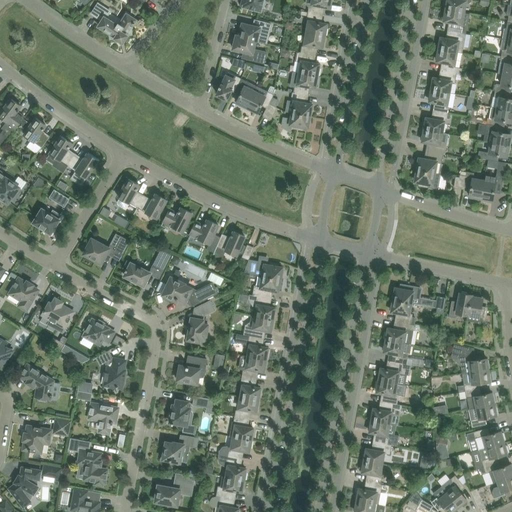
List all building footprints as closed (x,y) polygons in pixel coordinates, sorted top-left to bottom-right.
[(261,11),(263,0),(243,0),(243,2),(244,4),(244,6),(261,11)] [(332,4),(332,0),(306,0),(306,1),(306,3),(306,4),(307,5),(309,7),(308,12),(321,14),(323,6),(329,7),(330,3),(332,4)] [(471,0),(448,0),(448,1),(446,1),(445,9),(464,12),(466,3),(469,3),(471,2),(471,0)] [(136,20),(127,14),(120,24),(119,24),(118,25),(106,17),(110,11),(99,4),(92,13),(103,20),(99,26),(109,32),(111,39),(115,37),(119,40),(123,42),(127,35),(132,34),(131,28),(133,24),(134,24),(135,23),(134,22),(136,20)] [(461,26),(464,12),(445,9),(443,17),(445,17),(444,21),(451,22),(450,30),(463,33),(464,27),(461,26)] [(328,28),(326,27),(326,24),(319,23),(321,14),(308,12),(307,18),(310,18),(307,32),(326,36),(328,28)] [(262,32),(269,34),(272,24),(255,20),(253,26),(243,24),(242,27),(240,26),(238,36),(257,41),(259,34),(261,34),(262,32)] [(511,22),(508,22),(506,28),(505,28),(503,38),(503,39),(511,40),(511,22)] [(461,53),(463,43),(465,33),(463,33),(450,30),(448,39),(441,38),(441,41),(439,41),(438,49),(461,53)] [(325,44),(326,36),(307,32),(304,46),(302,46),(301,52),(314,54),(315,46),(322,47),(323,44),(325,44)] [(256,41),(257,41),(238,36),(237,35),(236,38),(235,38),(233,45),(234,45),(233,48),(244,51),(242,57),(264,63),(267,52),(254,49),(256,41)] [(511,40),(503,39),(501,49),(503,49),(501,56),(511,57),(511,40)] [(458,67),(461,53),(438,49),(436,57),(438,57),(437,61),(444,62),(443,70),(457,73),(461,74),(462,68),(458,67)] [(320,68),(318,68),(319,64),(312,63),(314,54),(301,52),(299,52),(297,61),(302,62),(300,72),(319,76),(320,68)] [(489,66),(495,67),(497,55),(483,52),(480,69),(488,70),(489,66)] [(500,62),(498,73),(503,74),(511,75),(511,57),(501,56),(500,62)] [(245,69),(247,61),(234,58),(232,65),(245,69)] [(439,79),(434,78),(433,81),(432,81),(430,89),(449,92),(474,97),(476,89),(458,86),(461,74),(457,73),(443,70),(441,79),(439,79)] [(317,84),(319,76),(300,72),(300,73),(293,72),(291,85),(295,86),(294,92),(306,94),(308,86),(315,87),(316,84),(317,84)] [(511,75),(503,74),(502,84),(496,83),(495,90),(508,92),(509,86),(511,86),(511,75)] [(231,90),(234,92),(235,90),(241,78),(236,76),(234,79),(226,75),(221,86),(219,85),(219,87),(220,88),(217,94),(219,95),(219,96),(224,99),(225,98),(227,99),(231,90)] [(241,78),(235,90),(241,93),(237,102),(240,103),(239,105),(247,109),(255,91),(258,86),(241,78)] [(447,106),(449,92),(430,89),(429,97),(430,97),(430,101),(437,102),(435,111),(448,113),(449,107),(447,106)] [(511,99),(507,98),(508,92),(495,90),(494,97),(499,97),(497,108),(511,110),(511,99)] [(262,103),(268,106),(269,103),(274,94),(268,91),(265,96),(255,91),(247,109),(254,112),(255,111),(258,112),(262,103)] [(289,100),(287,111),(292,113),(312,116),(313,108),(311,108),(312,104),(305,103),(306,94),(294,92),(293,92),(291,100),(289,100)] [(9,138),(25,117),(24,117),(24,118),(16,112),(18,110),(18,111),(19,109),(21,106),(12,99),(0,113),(0,115),(7,121),(2,128),(6,131),(4,134),(9,138)] [(277,107),(269,103),(268,106),(263,115),(271,119),(277,107)] [(511,110),(497,108),(492,107),(489,124),(501,126),(502,120),(511,121),(511,110)] [(442,132),(445,119),(447,119),(448,113),(435,111),(434,119),(427,118),(426,121),(424,121),(423,129),(442,132)] [(310,124),(312,116),(292,113),(291,119),(283,117),(282,126),(291,131),(292,125),(294,125),(294,128),(303,130),(304,127),(308,127),(308,124),(310,124)] [(42,147),(50,136),(49,136),(41,131),(43,129),(43,130),(45,128),(44,127),(46,125),(36,118),(24,135),(42,147)] [(511,138),(510,138),(511,134),(500,132),(501,126),(489,124),(487,124),(484,141),(491,142),(510,145),(511,138)] [(439,147),(442,132),(423,129),(422,137),(423,137),(422,141),(430,142),(428,151),(443,154),(445,154),(446,148),(439,147)] [(69,164),(76,155),(67,149),(69,147),(69,148),(70,146),(72,143),(62,136),(50,153),(58,158),(54,164),(53,165),(64,172),(69,164)] [(507,156),(507,152),(509,153),(510,145),(491,142),(489,152),(484,151),(484,153),(483,155),(483,158),(495,160),(496,154),(507,156)] [(435,173),(437,162),(442,163),(443,154),(428,151),(427,159),(419,158),(419,161),(417,161),(416,169),(435,173)] [(82,185),(98,160),(88,153),(86,156),(85,156),(84,158),(85,158),(83,160),(76,155),(69,164),(76,169),(75,170),(75,171),(71,178),(82,185)] [(498,170),(504,171),(506,162),(499,161),(498,170)] [(440,174),(435,173),(416,169),(414,177),(416,178),(415,181),(419,182),(419,185),(428,187),(438,189),(439,184),(440,174)] [(8,202),(19,187),(13,182),(13,181),(0,171),(0,198),(4,201),(6,200),(8,202)] [(481,200),(484,180),(473,178),(474,173),(461,171),(460,175),(467,176),(465,185),(471,186),(469,196),(473,196),(473,198),(481,200)] [(467,176),(460,175),(460,177),(456,177),(454,187),(464,189),(465,185),(467,176)] [(497,175),(496,177),(485,175),(484,180),(481,200),(489,201),(489,199),(493,200),(494,190),(501,191),(503,176),(497,175)] [(139,185),(129,179),(119,197),(120,198),(118,201),(118,203),(119,205),(122,206),(124,206),(126,205),(128,202),(138,207),(144,196),(135,191),(136,189),(137,190),(138,188),(137,188),(139,185)] [(69,199),(60,193),(54,190),(50,197),(64,206),(69,199)] [(152,201),(144,196),(138,207),(157,218),(167,200),(156,194),(154,197),(153,198),(154,199),(152,201)] [(170,209),(163,222),(183,232),(192,213),(182,207),(180,211),(179,210),(178,212),(179,212),(178,214),(170,210),(170,209)] [(61,215),(53,210),(51,214),(42,209),(34,222),(36,224),(36,226),(40,228),(42,227),(51,233),(59,219),(58,219),(61,215)] [(214,234),(219,225),(208,220),(206,223),(206,222),(205,224),(205,225),(204,227),(196,223),(196,222),(190,234),(191,235),(187,241),(203,245),(205,241),(217,247),(217,246),(221,237),(214,234)] [(241,245),(245,236),(234,231),(233,234),(232,234),(231,236),(232,236),(231,238),(222,235),(223,234),(222,234),(221,237),(217,246),(237,255),(241,245)] [(122,255),(129,241),(121,237),(116,247),(111,244),(109,248),(92,239),(89,244),(87,244),(84,245),(83,247),(83,250),(85,252),(84,254),(102,263),(107,253),(113,256),(115,252),(122,255)] [(248,245),(243,257),(249,259),(254,247),(248,245)] [(159,278),(168,260),(171,254),(162,249),(150,272),(149,272),(150,270),(143,266),(142,268),(128,261),(124,268),(126,269),(125,270),(127,271),(125,275),(135,281),(134,283),(137,285),(138,282),(144,285),(150,273),(159,278)] [(283,271),(282,271),(282,267),(278,267),(279,264),(270,262),(269,265),(267,265),(268,261),(268,260),(267,258),(266,257),(264,256),(263,256),(261,257),(260,258),(259,260),(257,269),(264,270),(263,276),(282,279),(283,271)] [(219,282),(221,277),(212,273),(209,278),(219,282)] [(280,287),(282,279),(263,276),(261,286),(255,285),(253,295),(270,298),(271,289),(278,291),(279,287),(280,287)] [(185,283),(179,280),(178,279),(175,277),(173,278),(171,277),(163,295),(165,296),(166,298),(172,301),(174,300),(176,301),(178,298),(185,301),(187,298),(190,299),(193,305),(218,293),(213,283),(197,290),(185,284),(185,283)] [(19,278),(10,293),(23,300),(20,305),(27,310),(39,290),(33,286),(33,285),(27,281),(26,282),(25,281),(25,280),(22,278),(21,279),(19,278)] [(394,291),(392,299),(411,303),(411,302),(419,304),(420,299),(419,299),(421,288),(414,287),(414,286),(409,285),(409,287),(401,285),(400,289),(396,288),(395,291),(394,291)] [(472,296),(472,294),(460,292),(458,305),(452,303),(450,316),(456,317),(457,313),(468,315),(472,296)] [(276,311),(274,311),(275,308),(268,306),(270,298),(253,295),(249,294),(248,298),(253,306),(257,307),(256,316),(275,319),(276,311)] [(485,320),(486,315),(487,310),(481,309),(483,298),(480,298),(480,296),(472,294),(472,296),(468,315),(480,317),(479,321),(485,323),(485,320)] [(443,314),(446,298),(438,296),(436,307),(438,307),(437,312),(443,314)] [(56,298),(52,304),(50,302),(43,314),(50,318),(47,324),(62,332),(65,327),(74,312),(61,304),(63,302),(56,298)] [(409,313),(411,303),(392,299),(391,307),(392,308),(392,311),(399,312),(397,321),(415,324),(416,317),(412,316),(413,314),(409,313)] [(203,323),(205,314),(215,309),(210,301),(195,308),(197,314),(195,315),(194,318),(192,317),(189,330),(187,330),(186,336),(188,337),(188,339),(198,341),(200,341),(200,339),(206,340),(209,324),(203,323)] [(21,312),(17,320),(25,325),(30,317),(21,312)] [(273,327),(275,319),(256,316),(255,321),(251,322),(246,325),(244,335),(262,338),(264,329),(271,331),(271,327),(273,327)] [(93,319),(91,321),(88,323),(86,327),(87,330),(84,335),(100,344),(103,339),(109,342),(115,331),(109,328),(93,319)] [(404,343),(411,344),(415,324),(397,321),(396,329),(389,328),(388,332),(386,331),(385,339),(404,343)] [(237,333),(236,342),(246,344),(247,345),(250,346),(248,356),(267,360),(269,351),(267,351),(268,348),(261,346),(262,338),(244,335),(237,333)] [(0,365),(2,367),(13,350),(5,346),(7,343),(0,338),(0,365)] [(407,364),(408,358),(409,353),(402,352),(404,343),(385,339),(383,347),(385,348),(384,351),(391,353),(390,361),(407,364)] [(489,360),(487,360),(487,358),(474,360),(472,348),(455,344),(453,352),(460,353),(463,373),(488,370),(488,368),(490,367),(489,360)] [(109,351),(110,350),(96,357),(97,357),(101,364),(112,358),(109,351)] [(204,377),(207,359),(190,356),(188,366),(180,365),(177,380),(189,382),(188,384),(195,385),(195,383),(198,384),(199,376),(204,377)] [(266,368),(267,360),(248,356),(246,370),(243,370),(242,376),(255,378),(256,370),(264,371),(264,367),(266,368)] [(126,378),(124,378),(125,370),(124,370),(126,360),(114,358),(113,368),(108,367),(105,385),(110,385),(110,387),(117,388),(117,387),(122,388),(123,385),(124,385),(126,378)] [(397,383),(398,373),(410,375),(412,365),(407,364),(390,361),(388,370),(381,368),(381,372),(379,371),(378,379),(397,383)] [(51,395),(54,380),(28,364),(20,376),(27,381),(26,382),(34,387),(35,386),(38,388),(36,397),(39,398),(39,400),(46,402),(47,399),(50,400),(51,397),(52,397),(53,395),(51,395)] [(489,373),(488,370),(463,373),(464,385),(458,385),(460,392),(465,391),(478,389),(477,383),(490,381),(491,381),(490,373),(489,373)] [(262,392),(260,391),(260,388),(253,387),(255,378),(242,376),(241,382),(244,382),(241,396),(260,400),(262,392)] [(395,393),(397,383),(378,379),(376,388),(378,388),(377,391),(384,393),(383,401),(397,404),(399,394),(395,393)] [(80,381),(78,390),(92,393),(94,383),(80,381)] [(494,394),(492,394),(492,392),(479,395),(478,389),(465,391),(466,398),(467,398),(470,409),(494,404),(494,402),(495,401),(494,394)] [(78,390),(77,398),(91,400),(93,393),(92,393),(78,390)] [(194,404),(215,408),(216,400),(195,396),(194,404)] [(259,408),(260,400),(241,396),(239,410),(236,410),(235,416),(248,418),(249,410),(256,411),(257,407),(259,408)] [(190,410),(191,403),(188,403),(189,401),(177,399),(176,405),(173,405),(172,411),(170,413),(169,417),(171,419),(170,422),(172,422),(172,424),(174,424),(174,423),(185,424),(184,431),(195,433),(196,426),(191,425),(193,414),(193,412),(192,411),(190,410)] [(389,423),(391,413),(395,413),(396,410),(400,411),(401,405),(397,404),(383,401),(381,410),(374,408),(374,412),(372,412),(370,420),(389,423)] [(116,422),(117,414),(119,408),(111,406),(92,403),(89,418),(102,420),(100,431),(109,432),(110,430),(111,431),(112,424),(113,424),(113,422),(116,422)] [(497,409),(495,409),(494,404),(470,409),(469,409),(473,426),(485,424),(484,418),(497,415),(498,414),(497,409)] [(246,427),(248,418),(235,416),(234,420),(234,422),(236,422),(234,436),(253,440),(254,432),(253,431),(253,428),(246,427)] [(71,421),(57,418),(55,432),(68,435),(71,421)] [(399,435),(388,433),(389,423),(370,420),(369,428),(371,428),(370,431),(377,433),(376,441),(392,444),(394,445),(397,445),(399,435)] [(49,446),(52,430),(28,425),(27,433),(25,432),(24,440),(25,440),(24,449),(25,449),(23,458),(28,459),(30,450),(41,452),(43,445),(49,446)] [(503,432),(501,433),(501,431),(488,434),(486,429),(467,434),(469,440),(476,438),(476,440),(476,441),(478,448),(479,448),(479,449),(504,442),(503,440),(505,440),(503,432)] [(184,444),(197,447),(198,438),(181,435),(180,443),(174,442),(174,443),(166,442),(165,452),(163,452),(161,460),(173,462),(173,460),(180,462),(182,453),(183,453),(184,444)] [(249,451),(250,448),(251,448),(253,440),(234,436),(232,446),(228,446),(223,446),(220,450),(219,454),(240,458),(242,450),(249,451)] [(90,449),(91,442),(92,442),(92,441),(70,437),(67,449),(79,451),(79,447),(90,449)] [(438,446),(446,448),(448,440),(439,439),(438,446)] [(382,463),(384,453),(390,454),(392,444),(376,441),(374,450),(367,448),(366,452),(365,452),(363,460),(382,463)] [(505,446),(504,442),(487,447),(479,449),(482,460),(483,463),(478,464),(480,468),(484,467),(496,463),(494,457),(507,453),(508,452),(506,445),(505,446)] [(102,453),(81,450),(79,463),(87,464),(85,479),(96,481),(96,483),(103,485),(103,482),(105,482),(108,469),(99,468),(102,453)] [(469,453),(460,455),(462,465),(471,464),(469,453)] [(239,467),(240,458),(219,454),(218,459),(220,463),(224,466),(228,466),(226,477),(246,480),(247,472),(245,472),(246,468),(239,467)] [(381,469),(382,464),(382,463),(363,460),(362,468),(363,468),(363,472),(370,473),(368,481),(381,484),(382,478),(384,478),(386,477),(386,473),(386,472),(385,471),(384,470),(383,469),(381,469)] [(511,465),(511,466),(511,464),(498,468),(496,463),(484,467),(486,473),(489,472),(493,483),(498,481),(511,475),(511,465)] [(44,464),(42,475),(55,477),(54,486),(60,487),(62,478),(64,467),(44,464)] [(37,486),(38,479),(39,479),(41,471),(23,467),(21,476),(19,475),(15,482),(17,483),(10,488),(24,506),(31,501),(27,497),(33,492),(34,493),(38,486),(37,486)] [(463,485),(455,475),(442,486),(447,492),(458,506),(467,499),(459,489),(463,485)] [(511,475),(498,481),(499,484),(495,487),(492,492),(495,499),(501,496),(502,497),(511,493),(509,489),(511,488),(511,475)] [(244,488),(246,480),(226,477),(225,487),(218,486),(216,495),(233,498),(235,490),(242,491),(242,488),(244,488)] [(191,494),(194,482),(176,478),(174,488),(159,485),(157,491),(155,493),(155,497),(156,499),(156,501),(177,505),(180,492),(191,494)] [(379,504),(381,494),(382,484),(381,484),(368,481),(367,490),(360,489),(359,492),(357,492),(356,500),(379,504)] [(479,508),(485,506),(477,489),(471,491),(479,508)] [(99,511),(100,509),(98,509),(99,503),(100,503),(100,502),(86,499),(87,491),(77,490),(76,490),(74,496),(75,497),(73,508),(78,509),(78,511),(85,511),(99,511)] [(433,506),(423,500),(417,491),(410,499),(430,511),(433,506)] [(451,511),(458,506),(447,492),(438,499),(437,498),(432,502),(439,509),(443,506),(448,511),(451,511)] [(239,511),(238,511),(239,508),(232,507),(233,498),(216,495),(212,496),(210,500),(211,504),(215,506),(219,505),(221,505),(220,511),(239,511)] [(429,511),(430,511),(410,499),(409,499),(410,500),(407,505),(420,511),(429,511)] [(377,511),(379,504),(356,500),(354,508),(356,508),(355,511),(356,511),(377,511)] [(6,501),(0,506),(4,511),(9,511),(12,510),(6,501)]
